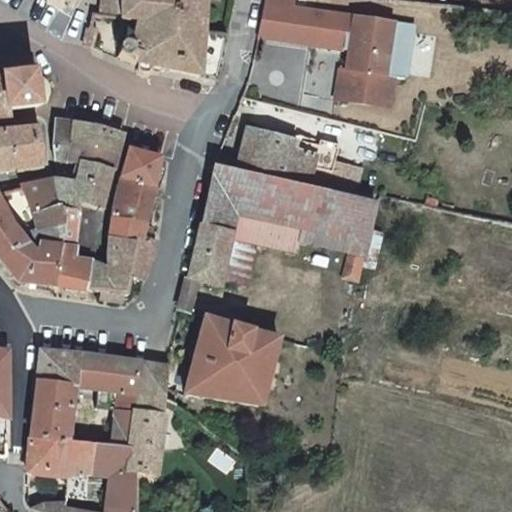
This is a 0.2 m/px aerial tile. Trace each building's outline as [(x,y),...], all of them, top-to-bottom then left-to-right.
[(103,25),(106,0),(97,0),(95,24),(103,25)] [(106,0),(103,25),(111,25),(113,0),(106,0)] [(125,26),(206,30),(208,0),(113,0),(111,25),(125,26)] [(265,0),(262,13),(291,17),(292,0),(265,0)] [(291,17),(262,13),(255,44),(286,49),(286,47),(291,17)] [(291,17),(286,47),(308,51),(313,20),(291,17)] [(335,107),(387,115),(392,84),(402,86),(410,34),(313,20),(308,51),(308,52),(347,58),(345,77),(339,77),(335,107)] [(206,30),(125,26),(121,55),(139,60),(138,63),(139,67),(140,69),(144,71),(149,71),(152,68),(153,65),(215,75),(226,32),(206,30)] [(0,126),(45,121),(50,118),(55,113),(57,109),(58,102),(58,97),(56,92),(52,87),(49,83),(44,81),(44,66),(0,71),(0,126)] [(59,173),(73,175),(76,154),(115,161),(120,132),(92,129),(91,135),(59,129),(59,173)] [(206,164),(203,171),(319,197),(327,157),(307,154),(306,163),(283,156),(284,147),(233,137),(227,168),(206,164)] [(0,185),(48,181),(48,139),(0,146),(0,185)] [(76,154),(73,175),(78,176),(111,181),(115,161),(76,154)] [(129,157),(124,182),(156,186),(159,165),(156,161),(129,157)] [(362,207),(319,197),(203,171),(177,282),(210,291),(213,276),(220,277),(226,244),(243,249),(248,228),(292,236),(289,251),(353,264),(362,207)] [(96,255),(111,181),(78,176),(76,189),(63,187),(72,219),(75,227),(72,251),(96,255)] [(152,201),(156,186),(124,182),(116,227),(151,231),(159,202),(152,201)] [(56,225),(72,219),(63,187),(61,186),(31,194),(44,223),(48,226),(52,227),(56,225)] [(0,263),(27,248),(56,238),(56,225),(52,227),(48,226),(44,223),(31,194),(0,202),(0,263)] [(70,264),(72,251),(75,227),(72,219),(56,225),(56,238),(53,260),(70,264)] [(151,231),(116,227),(113,244),(146,248),(148,244),(151,231)] [(53,260),(56,238),(27,248),(0,263),(0,272),(23,294),(65,301),(70,264),(53,260)] [(108,270),(91,267),(86,303),(86,309),(124,315),(128,303),(135,302),(138,286),(152,245),(148,244),(146,248),(113,244),(108,270)] [(91,267),(70,264),(65,301),(86,303),(91,267)] [(261,404),(280,338),(209,315),(186,392),(261,404)] [(38,355),(34,393),(71,396),(79,396),(82,359),(38,355)] [(82,359),(79,396),(104,400),(109,360),(82,359)] [(117,400),(114,447),(136,448),(140,363),(109,360),(104,400),(117,400)] [(165,367),(140,363),(136,448),(135,476),(157,476),(163,402),(165,367)] [(31,444),(68,445),(71,396),(34,393),(34,411),(31,444)] [(136,511),(135,476),(136,448),(114,447),(68,445),(31,444),(29,480),(109,481),(103,511),(67,511),(68,509),(27,511),(136,511)]
